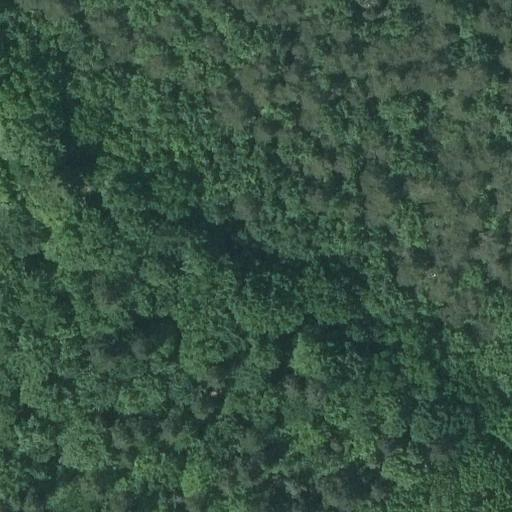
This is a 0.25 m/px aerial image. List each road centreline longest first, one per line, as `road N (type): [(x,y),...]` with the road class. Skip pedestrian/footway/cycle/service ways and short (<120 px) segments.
road 1 (track): [(511,433),(0,63)]
road 2 (track): [(485,414),(353,511)]
